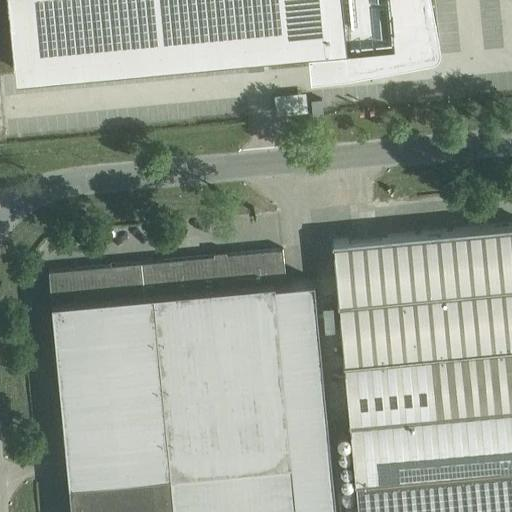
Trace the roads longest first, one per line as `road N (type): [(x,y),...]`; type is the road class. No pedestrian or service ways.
road 1 (tertiary): [(0,225),(26,199),(86,177),(511,144)]
road 2 (unknown): [(47,462),(34,283),(47,256),(291,223)]
road 3 (unknown): [(282,162),(291,223),(511,198)]
